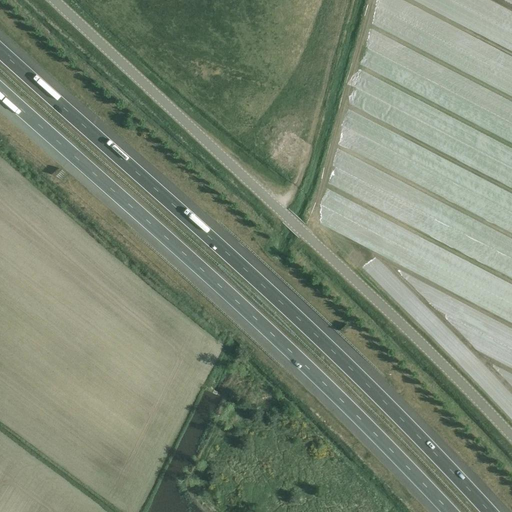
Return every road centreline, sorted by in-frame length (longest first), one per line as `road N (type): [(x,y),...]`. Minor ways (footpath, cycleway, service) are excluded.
road 1 (motorway): [(488,511),(303,323),(0,50)]
road 2 (unclassified): [(511,441),(439,363),(50,0)]
road 3 (motorway): [(0,89),(282,344),(447,511)]
